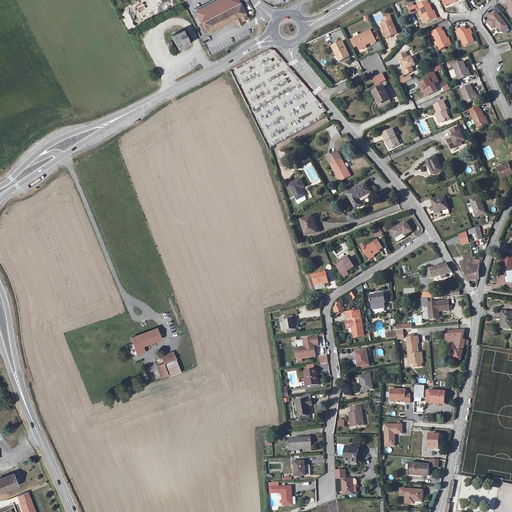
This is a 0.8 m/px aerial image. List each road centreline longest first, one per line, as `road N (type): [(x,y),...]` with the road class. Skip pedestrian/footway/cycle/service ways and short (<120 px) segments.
road 1 (residential): [(429,233),(328,302),(335,374),(329,489)]
road 2 (residential): [(429,233),(294,61),(290,45)]
road 3 (residential): [(438,511),(477,300)]
road 4 (secondary): [(138,108),(274,36)]
road 5 (secondary): [(29,413),(0,284)]
road 6 (secondary): [(138,108),(63,136),(26,162)]
